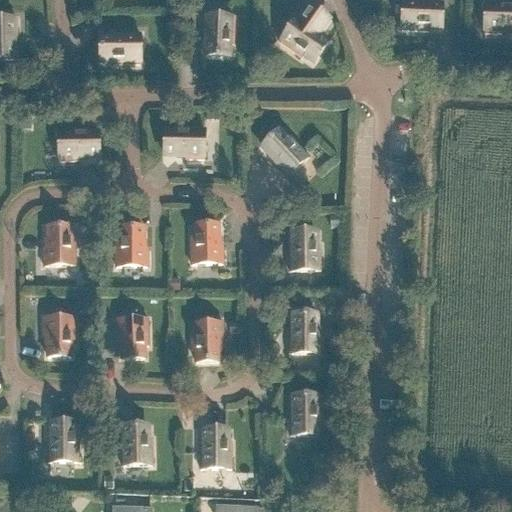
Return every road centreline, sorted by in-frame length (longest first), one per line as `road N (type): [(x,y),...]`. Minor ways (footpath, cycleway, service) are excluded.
road 1 (residential): [(130,196),(209,195),(228,200),(251,225),(253,367),(245,384),(204,398),(21,383),(10,368),(8,229),(26,202),(44,197)]
road 2 (residential): [(128,97),(371,90)]
road 3 (residential): [(371,90),(446,69),(511,72)]
